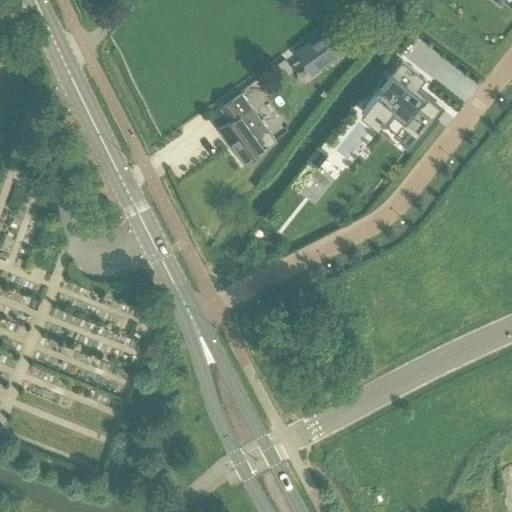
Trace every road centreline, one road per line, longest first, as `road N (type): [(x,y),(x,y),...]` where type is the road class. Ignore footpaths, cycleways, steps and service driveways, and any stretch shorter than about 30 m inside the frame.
road 1 (residential): [(190,318),(398,213),(511,62)]
road 2 (tertiary): [(190,318),(29,0)]
road 3 (tertiary): [(296,511),(190,318)]
